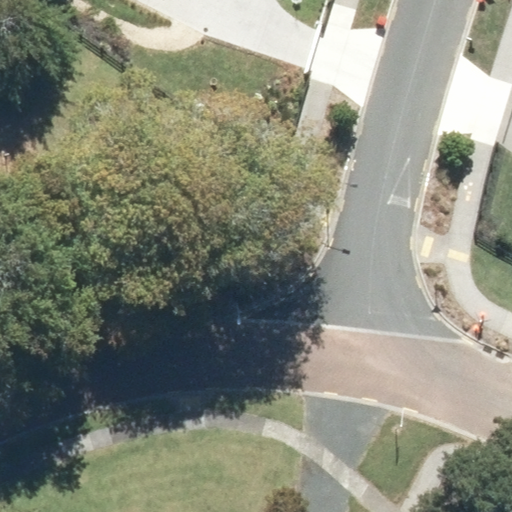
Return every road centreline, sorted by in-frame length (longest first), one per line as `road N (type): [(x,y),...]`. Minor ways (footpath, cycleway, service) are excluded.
road 1 (residential): [(365,366),(370,270),(400,106),(435,0)]
road 2 (residential): [(0,404),(161,365),(248,357),(365,366)]
road 3 (residential): [(365,366),(511,412)]
